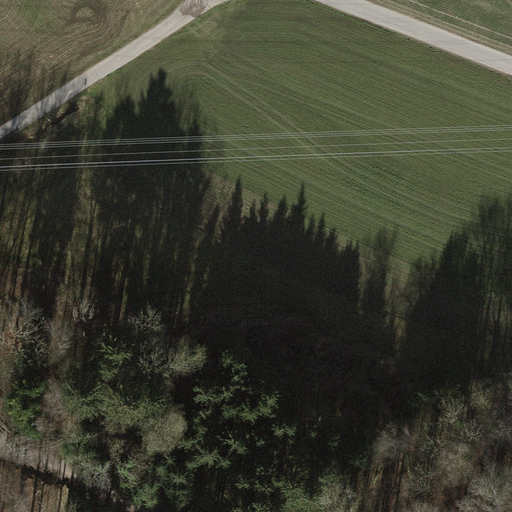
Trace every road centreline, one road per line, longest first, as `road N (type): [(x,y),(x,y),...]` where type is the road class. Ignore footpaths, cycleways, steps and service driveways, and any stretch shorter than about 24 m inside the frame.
road 1 (track): [(0,137),(201,0)]
road 2 (unclassified): [(329,0),(511,65)]
road 3 (track): [(0,440),(115,489),(144,511)]
